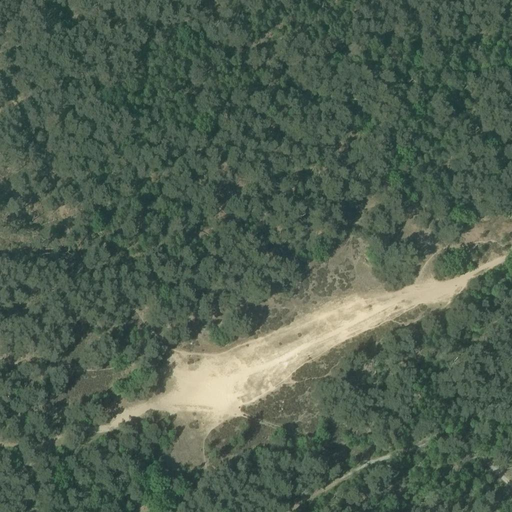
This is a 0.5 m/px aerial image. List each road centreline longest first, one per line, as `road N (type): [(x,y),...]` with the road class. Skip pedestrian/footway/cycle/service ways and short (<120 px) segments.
road 1 (track): [(0,451),(154,413),(511,250)]
road 2 (track): [(0,364),(173,375),(376,467)]
road 3 (track): [(299,511),(442,436),(471,440),(511,467)]
